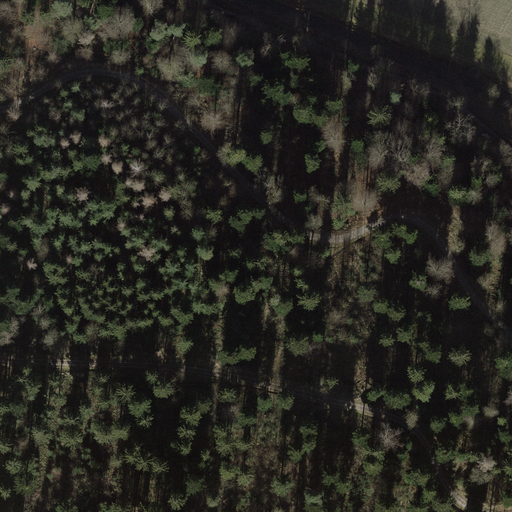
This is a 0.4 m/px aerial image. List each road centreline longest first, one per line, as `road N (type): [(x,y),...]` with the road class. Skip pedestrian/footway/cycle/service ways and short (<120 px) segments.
road 1 (track): [(0,111),(72,76),(111,71),(158,94),(288,226),(318,241),(410,216),(429,228),(477,305),(511,330)]
road 2 (track): [(0,358),(204,370),(383,413),(420,433),(439,477),(479,511)]
road 3 (track): [(187,0),(351,69),(511,159)]
